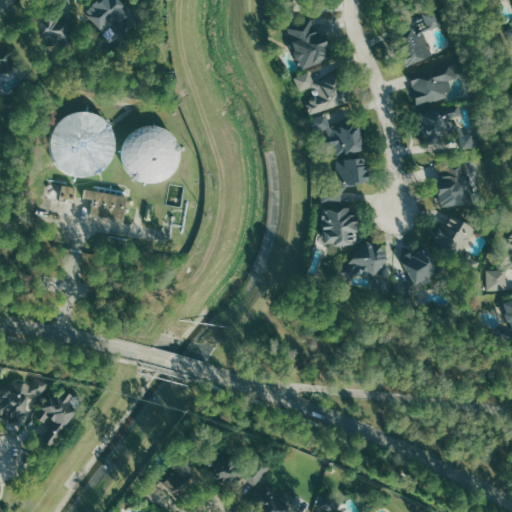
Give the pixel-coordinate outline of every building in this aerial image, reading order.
[(104,32),(115,23),(120,28),(135,16),(122,0),(98,0),(86,11),(104,32)] [(278,0),(279,16),(294,15),(293,0),(314,0),(317,1),(317,0),(278,0)] [(390,38),(426,24),(422,12),(434,7),(441,24),(423,32),(432,55),(401,67),(390,38)] [(37,15),(39,42),(69,41),(68,14),(37,15)] [(285,27),(300,67),(331,56),(322,32),(316,34),(310,17),(285,27)] [(502,32),(511,26),(511,46),(510,48),(502,32)] [(0,53),(0,72),(14,69),(10,51),(0,53)] [(406,72),(451,58),(457,77),(448,80),(451,88),(443,90),(445,94),(416,103),(406,72)] [(307,72),(292,77),(298,93),(304,90),(310,109),(348,97),(339,72),(311,82),(307,72)] [(415,111),(458,104),(459,115),(450,117),(451,123),(459,125),(463,133),(472,132),(474,149),(456,151),(454,134),(443,135),(441,136),(442,141),(421,145),(415,111)] [(112,112),(53,114),(55,174),(114,172),(112,112)] [(309,118),(312,132),(325,129),(332,157),(364,149),(358,121),(327,128),(324,115),(309,118)] [(128,173),(135,172),(137,182),(181,177),(177,149),(174,124),(123,130),(128,173)] [(321,200),(321,188),(335,188),(337,183),(333,157),(366,152),(371,181),(346,185),(340,192),(340,201),(321,200)] [(467,159),(445,162),(447,179),(436,180),(439,205),(472,201),(467,159)] [(77,187),(64,184),(62,197),(75,199),(77,187)] [(127,195),(85,187),(83,196),(94,198),(91,213),(123,218),(127,195)] [(320,209),(324,245),(357,242),(353,205),(320,209)] [(449,212),(432,245),(460,260),(477,227),(449,212)] [(505,288),(486,288),(486,269),(502,269),(508,262),(497,253),(511,234),(511,263),(505,271),(505,288)] [(386,291),(371,287),(373,280),(356,265),(349,274),(343,269),(368,241),(386,256),(371,274),(376,274),(389,278),(386,291)] [(394,281),(409,278),(400,259),(424,247),(436,271),(408,285),(407,295),(393,294),(394,281)] [(511,298),(501,302),(511,332),(511,298)] [(1,382),(0,386),(0,412),(19,416),(20,413),(24,413),(28,392),(31,392),(34,392),(41,395),(47,382),(35,376),(29,390),(28,390),(29,383),(15,381),(14,386),(10,386),(10,384),(1,382)] [(34,414),(44,421),(47,416),(55,421),(52,426),(63,432),(85,400),(73,394),(68,391),(62,387),(55,383),(34,414)] [(211,448),(235,456),(232,468),(242,471),(258,454),(272,466),(253,486),(243,477),(236,477),(229,485),(202,476),(211,448)] [(185,464),(201,481),(176,499),(164,488),(156,488),(145,496),(133,479),(147,470),(170,476),(185,464)] [(266,484),(249,509),(253,511),(284,511),(288,506),(272,496),(276,491),(266,484)] [(317,505),(324,490),(339,497),(334,506),(344,511),(343,511),(329,511),(330,511),(317,505)]
